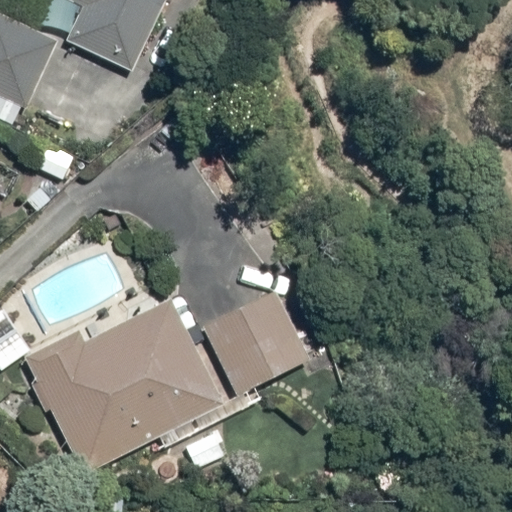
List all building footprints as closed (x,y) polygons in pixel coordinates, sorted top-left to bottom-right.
[(52,0),(43,20),(140,70),(174,0),(52,0)] [(66,34),(0,4),(0,88),(34,104),(66,34)] [(93,155),(51,137),(38,168),(80,186),(93,155)] [(91,333),(36,361),(47,382),(39,386),(53,414),(63,409),(93,469),(322,354),(291,292),(205,334),(185,294),(94,339),(91,333)] [(31,347),(1,309),(0,309),(0,364),(3,368),(31,347)]
